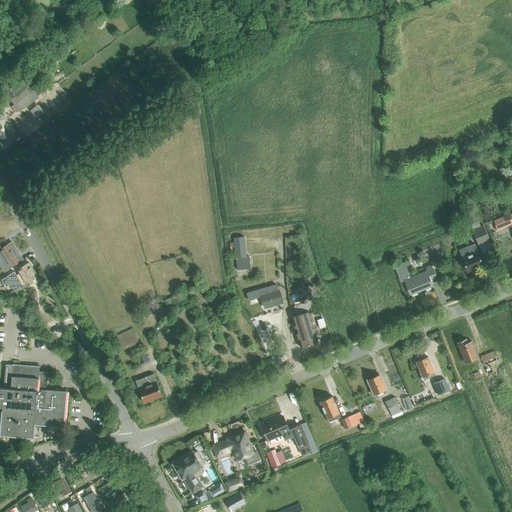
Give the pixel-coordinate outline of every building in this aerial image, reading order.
[(30,85),(33,83),(28,76),(2,95),(7,102),(10,100),(17,110),(37,95),(30,85)] [(40,103),(27,111),(37,128),(45,123),(40,114),(45,111),(40,103)] [(14,141),(31,134),(28,128),(16,133),(14,128),(9,130),(14,141)] [(511,213),(493,221),(497,230),(511,223),(511,213)] [(489,241),(483,226),(480,227),(478,223),(471,225),(473,230),(472,231),(478,245),(489,241)] [(244,237),(234,238),(234,242),(230,242),(231,258),(246,257),(244,237)] [(0,266),(2,269),(7,266),(9,265),(11,268),(20,262),(8,244),(0,249),(0,266)] [(478,252),(474,244),(459,250),(462,258),(461,259),(467,272),(483,265),(478,252)] [(236,259),(237,270),(250,269),(249,257),(236,259)] [(29,264),(18,271),(26,284),(37,277),(29,264)] [(408,278),(406,273),(404,274),(400,265),(395,267),(401,282),(404,281),(410,296),(433,286),(430,280),(437,277),(432,265),(425,268),(426,271),(410,278),(408,278)] [(22,286),(17,277),(8,283),(13,291),(22,286)] [(261,297),(264,308),(282,303),(279,291),(276,285),(246,293),(249,301),(261,297)] [(313,285),(307,287),(310,299),(316,297),(313,285)] [(164,300),(168,309),(190,300),(186,291),(164,300)] [(291,317),(301,348),(318,343),(309,312),(306,302),(294,305),(297,315),(291,317)] [(113,337),(120,351),(138,343),(131,328),(113,337)] [(457,343),(465,363),(478,358),(472,342),(467,343),(466,340),(457,343)] [(145,351),(136,354),(140,364),(149,361),(145,351)] [(484,366),(497,361),(493,352),(480,357),(484,366)] [(430,377),(429,374),(434,372),(428,357),(416,362),(424,380),(430,377)] [(0,434),(34,438),(35,424),(63,426),(66,391),(46,390),(47,373),(39,372),(39,366),(12,364),(10,388),(0,387),(0,407),(2,408),(0,434)] [(162,396),(157,381),(153,374),(135,381),(144,403),(162,396)] [(379,393),(380,395),(387,392),(379,375),(367,380),(374,395),(379,393)] [(433,384),(438,395),(449,391),(445,379),(433,384)] [(317,397),(319,401),(333,395),(331,391),(317,397)] [(410,395),(403,397),(407,409),(414,407),(410,395)] [(336,419),(334,415),(339,413),(332,397),(320,402),(329,422),(336,419)] [(389,400),(385,402),(392,419),(402,415),(395,397),(389,400)] [(350,436),(348,431),(354,429),(353,426),(360,423),(361,426),(365,424),(360,412),(341,420),(345,429),(346,429),(347,431),(343,433),(346,438),(350,436)] [(291,430),(289,431),(283,416),(261,426),(267,441),(282,434),(284,439),(293,436),(298,447),(308,443),(300,425),(291,429),(291,430)] [(212,446),(217,457),(233,450),(236,460),(252,453),(244,432),(228,438),(228,440),(212,446)] [(205,463),(198,451),(193,454),(192,452),(173,464),(182,479),(183,478),(192,493),(202,487),(193,472),(201,467),(200,465),(205,463)] [(278,455),(269,459),(273,467),(281,464),(278,455)] [(87,464),(85,465),(91,477),(94,476),(104,470),(96,459),(87,464)] [(240,476),(224,483),(228,493),(244,486),(240,476)] [(64,477),(52,483),(56,491),(61,489),(64,496),(72,492),(64,477)] [(115,479),(101,488),(105,494),(119,486),(115,479)] [(44,487),(34,493),(43,507),(53,501),(44,487)] [(93,491),(83,497),(92,511),(98,511),(104,509),(93,491)] [(124,492),(109,501),(114,509),(129,500),(124,492)] [(196,497),(200,503),(206,500),(202,493),(196,497)] [(240,494),(226,502),(231,511),(245,503),(240,494)] [(28,502),(20,506),(23,511),(34,511),(39,510),(31,497),(27,499),(28,502)] [(405,511),(415,507),(411,499),(399,506),(402,511),(405,511)] [(131,501),(126,504),(130,511),(135,508),(131,501)] [(82,511),(78,503),(68,508),(69,511),(82,511)] [(300,503),(279,511),(300,511),(303,511),(300,503)]
